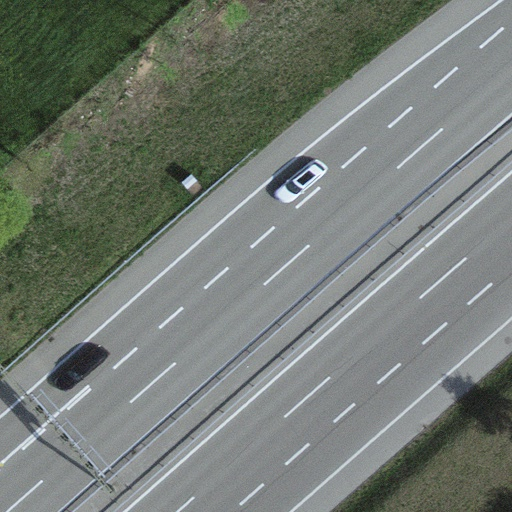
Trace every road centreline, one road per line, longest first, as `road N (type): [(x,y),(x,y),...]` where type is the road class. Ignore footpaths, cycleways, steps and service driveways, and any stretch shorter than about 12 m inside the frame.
road 1 (motorway): [(511,67),(10,511)]
road 2 (motorway): [(511,58),(0,469)]
road 3 (motorway): [(179,511),(511,220)]
